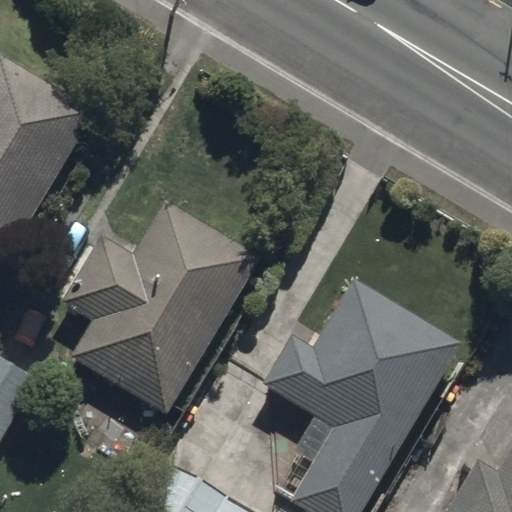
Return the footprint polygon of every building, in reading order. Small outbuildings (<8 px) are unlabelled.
[(0,280),(88,126),(0,75),(0,280)] [(67,370),(165,427),(255,271),(161,217),(129,273),(96,253),(59,317),(88,334),(67,370)] [(366,511),(454,356),(349,297),(311,366),(286,352),(258,402),(332,444),(293,511),(366,511)] [(0,446),(31,394),(0,376),(0,446)] [(511,511),(511,458),(494,489),(472,477),(452,511),(511,511)] [(221,511),(170,481),(151,511),(221,511)]
